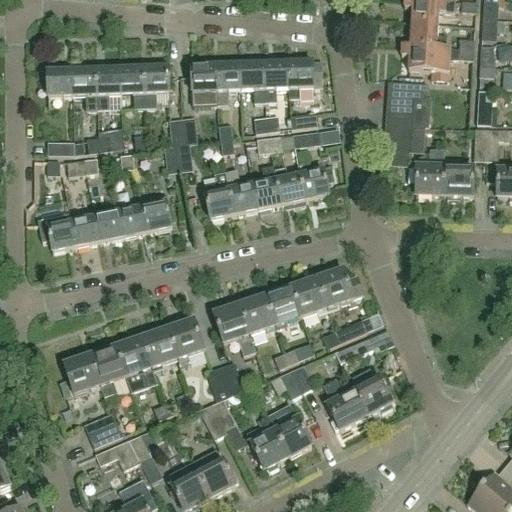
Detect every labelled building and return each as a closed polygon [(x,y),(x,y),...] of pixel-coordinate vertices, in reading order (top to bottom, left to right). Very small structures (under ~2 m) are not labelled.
[(439,19),(455,20),(456,6),(413,4),(413,3),(405,3),(405,14),(413,14),(412,28),(438,29),(439,19)] [(463,6),(462,16),(476,17),(477,7),(463,6)] [(497,25),(498,16),(484,15),(484,25),(497,25)] [(496,46),(497,35),(497,25),(484,25),(483,45),(496,46)] [(447,41),(437,41),(438,29),(412,28),(410,51),(410,52),(450,54),(446,53),(447,41)] [(474,55),(475,45),(461,44),(460,54),(474,55)] [(431,87),(448,88),(450,54),(410,52),(410,51),(402,51),(402,61),(410,62),(409,76),(432,78),(431,87)] [(494,63),(495,54),(482,53),(481,73),(495,73),(495,64),(494,63)] [(474,65),(474,55),(460,54),(460,64),(474,65)] [(323,94),(322,78),(313,78),(313,67),(288,68),(289,95),(290,105),(300,104),(299,94),(314,94),(314,95),(323,94)] [(289,95),(288,68),(264,69),(266,110),(277,109),(276,95),(289,95)] [(266,110),(264,69),(240,70),(241,97),(254,96),(255,110),(266,110)] [(216,71),(218,112),(229,111),(229,98),(241,97),(240,70),(239,70),(216,71)] [(207,98),(207,112),(218,112),(216,71),(192,72),(193,99),(207,98)] [(156,100),(170,100),(168,73),(144,74),(146,115),(156,115),(156,100)] [(494,83),(495,73),(481,73),(480,83),(494,83)] [(121,101),(120,74),(96,75),(98,117),(110,116),(109,102),(121,101)] [(146,115),(144,74),(120,74),(121,101),(134,101),(134,116),(146,115)] [(86,117),(98,117),(96,75),(72,76),(73,103),(86,103),(86,117)] [(73,103),(72,76),(47,77),(49,104),(73,103)] [(428,103),(429,90),(388,87),(387,100),(414,102),(428,103)] [(479,96),(477,130),(497,132),(498,117),(493,117),(494,97),(479,96)] [(414,102),(387,100),(387,112),(413,114),(414,102)] [(428,133),(430,103),(428,103),(414,102),(413,114),(412,126),(412,132),(426,132),(428,133)] [(412,126),(413,114),(387,112),(386,124),(412,126)] [(319,131),(317,118),(291,122),(292,134),(319,131)] [(280,136),(278,122),(266,123),(268,138),(280,136)] [(268,138),(266,123),(254,125),(256,139),(268,138)] [(198,150),(195,124),(182,126),(185,151),(190,151),(198,150)] [(412,132),(412,126),(386,124),(385,136),(411,138),(412,132)] [(185,151),(182,126),(169,127),(172,152),(178,152),(185,151)] [(233,145),(231,131),(219,133),(221,147),(233,145)] [(424,158),(426,132),(412,132),(411,138),(410,150),(409,157),(424,158)] [(486,168),(487,135),(475,135),(474,167),(486,168)] [(499,147),(511,147),(511,136),(487,135),(486,168),(498,168),(499,147)] [(410,150),(411,138),(385,136),(385,148),(410,150)] [(321,150),(320,137),(293,141),(295,153),(321,150)] [(136,157),(148,156),(146,141),(134,143),(136,157)] [(283,156),(281,142),(270,143),(271,158),(283,156)] [(111,143),(99,145),(101,159),(125,156),(123,145),(111,146),(111,143)] [(271,158),(270,143),(258,145),(260,159),(271,158)] [(101,159),(99,145),(87,146),(89,160),(101,159)] [(235,160),(233,145),(221,147),(222,161),(235,160)] [(409,157),(410,150),(385,148),(384,159),(409,161),(409,157)] [(48,161),(74,162),(74,149),(48,149),(48,161)] [(190,151),(185,151),(178,152),(181,178),(193,177),(190,151)] [(181,178),(178,152),(172,152),(165,153),(168,180),(181,178)] [(444,173),(445,157),(431,156),(430,173),(408,172),(408,188),(417,188),(416,202),(445,203),(446,173),(444,173)] [(135,175),(133,161),(121,162),(123,177),(135,175)] [(99,180),(97,165),(85,167),(87,181),(99,180)] [(60,182),(60,168),(48,167),(48,182),(60,182)] [(87,181),(85,167),(73,168),(67,169),(69,183),(87,181)] [(330,202),(327,190),(335,188),(332,173),(324,175),(324,176),(312,178),(310,169),(298,172),(300,180),(306,207),(330,202)] [(262,174),(265,188),(253,190),(258,216),(282,211),(277,185),(275,176),(274,172),(262,174)] [(474,203),(474,174),(446,173),(445,203),(448,203),(447,207),(459,207),(459,203),(474,203)] [(237,176),(226,178),(235,221),(258,216),(253,190),(241,192),(237,176)] [(511,176),(498,176),(497,204),(510,204),(510,208),(511,207),(511,176)] [(235,221),(226,178),(216,181),(218,190),(204,193),(206,199),(205,200),(211,226),(235,221)] [(306,207),(300,180),(277,185),(282,211),(294,209),(295,214),(307,211),(306,207)] [(172,234),(166,208),(165,201),(141,206),(148,239),(172,234)] [(117,211),(119,218),(124,244),(148,239),(141,206),(117,211)] [(94,216),(70,220),(77,254),(101,249),(95,222),(94,216)] [(124,244),(119,218),(95,222),(101,249),(124,244)] [(77,254),(70,220),(39,227),(43,248),(51,247),(53,258),(77,254)] [(363,301),(357,284),(348,287),(344,275),(317,284),(327,315),(354,306),(353,304),(363,301)] [(327,315),(317,284),(291,293),(302,324),(327,315)] [(302,324),(291,293),(265,302),(276,333),(302,324)] [(250,341),(276,333),(265,302),(239,310),(250,341)] [(250,341),(239,310),(213,320),(223,350),(238,345),(244,362),(256,358),(252,346),(251,347),(250,341)] [(204,357),(194,326),(168,335),(178,366),(204,357)] [(340,350),(367,339),(362,326),(335,338),(340,350)] [(178,366),(168,335),(142,344),(152,374),(178,366)] [(388,336),(335,359),(339,370),(374,355),(376,359),(395,351),(388,336)] [(340,350),(335,338),(325,342),(330,355),(340,350)] [(152,374),(142,344),(116,352),(126,383),(127,383),(132,399),(157,390),(152,374)] [(126,383),(116,352),(90,361),(100,392),(101,392),(105,403),(117,399),(113,388),(126,383)] [(299,367),(294,355),(284,359),(290,371),(299,367)] [(290,371),(284,359),(274,364),(279,376),(290,371)] [(100,392),(90,361),(63,370),(68,385),(61,388),(66,403),(100,392)] [(244,397),(239,383),(234,369),(221,374),(232,402),(239,400),(244,397)] [(314,394),(303,371),(292,377),(303,400),(314,394)] [(232,402),(221,374),(207,378),(217,408),(232,402)] [(303,400),(292,377),(280,382),(282,386),(287,396),(292,405),(303,400)] [(393,409),(380,384),(353,397),(367,423),(380,416),(382,420),(393,414),(391,411),(393,409)] [(367,423),(353,397),(344,402),(336,386),(325,392),(333,408),(327,412),(334,426),(331,428),(336,437),(339,435),(340,437),(367,423)] [(238,434),(224,406),(213,411),(227,439),(238,434)] [(179,419),(173,407),(164,411),(169,423),(179,419)] [(269,422),(276,435),(275,436),(288,464),(312,451),(290,410),(269,422)] [(169,423),(164,411),(154,415),(159,427),(169,423)] [(227,439),(213,411),(200,417),(215,446),(227,439)] [(90,443),(118,431),(113,419),(85,431),(90,443)] [(288,464),(275,436),(268,423),(261,427),(267,440),(261,443),(257,435),(247,440),(251,448),(250,449),(264,476),(288,464)] [(123,442),(118,431),(90,443),(95,454),(123,442)] [(152,463),(142,441),(130,446),(135,456),(140,469),(152,463)] [(119,464),(135,456),(130,446),(97,461),(101,472),(119,464)] [(140,469),(135,456),(119,464),(125,476),(140,469)] [(239,488),(234,479),(231,481),(223,466),(222,466),(217,456),(192,469),(197,479),(210,505),(236,492),(235,490),(239,488)] [(0,498),(12,493),(0,467),(0,498)] [(210,505),(197,479),(189,483),(183,471),(171,477),(178,489),(171,493),(181,511),(198,511),(210,505)] [(511,511),(511,492),(495,478),(481,494),(502,511),(511,511)] [(156,511),(152,502),(157,499),(149,484),(144,487),(143,486),(120,499),(126,511),(156,511)] [(502,511),(481,494),(468,510),(469,511),(502,511)]
